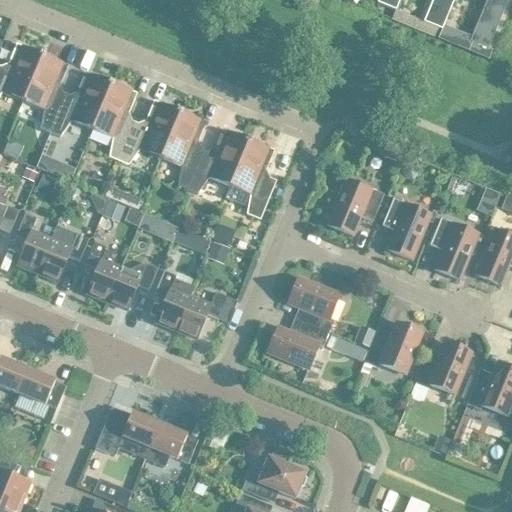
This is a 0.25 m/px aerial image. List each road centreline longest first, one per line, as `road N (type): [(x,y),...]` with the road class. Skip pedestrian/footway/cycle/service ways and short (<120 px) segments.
road 1 (residential): [(283,235),(325,131),(0,0)]
road 2 (unknown): [(268,0),(300,27),(385,46),(511,92)]
road 3 (residential): [(511,324),(283,235)]
road 4 (residential): [(331,511),(348,471),(338,442),(220,393)]
road 5 (residential): [(42,511),(107,349)]
road 6 (residential): [(220,393),(283,235)]
road 7 (residential): [(220,393),(107,349)]
